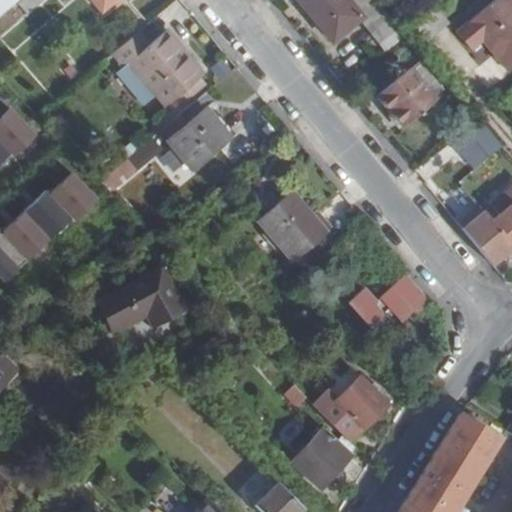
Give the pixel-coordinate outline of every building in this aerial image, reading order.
[(0,0),(0,18),(20,2),(18,0),(0,0)] [(27,0),(24,3),(32,12),(47,0),(27,0)] [(96,0),(106,11),(118,0),(96,0)] [(300,0),(335,39),(364,18),(382,4),(377,0),(300,0)] [(511,0),(500,0),(472,23),(485,40),(496,33),(511,50),(511,0)] [(364,18),(381,41),(401,27),(382,4),(364,18)] [(141,28),(112,52),(123,65),(128,61),(138,74),(160,101),(164,105),(202,76),(169,30),(153,42),(141,28)] [(418,71),(386,99),(414,133),(448,105),(418,71)] [(160,101),(138,74),(128,83),(149,109),(160,101)] [(206,107),(175,129),(206,170),(235,148),(206,107)] [(0,160),(7,154),(10,158),(33,135),(8,109),(0,116),(0,160)] [(486,124),(472,138),(495,161),(509,151),(486,124)] [(0,278),(1,280),(67,218),(70,223),(93,199),(67,173),(47,192),(44,189),(0,230),(0,278)] [(491,220),(511,245),(511,188),(487,208),(495,216),(491,220)] [(295,260),(326,234),(333,228),(321,214),(313,219),(291,191),(259,218),(270,230),(264,234),(278,251),(283,247),(295,260)] [(484,213),(464,229),(494,265),(511,249),(511,245),(491,220),(484,213)] [(333,243),(326,234),(295,260),(301,268),(333,243)] [(188,310),(182,299),(164,268),(99,304),(116,335),(151,316),(157,327),(188,310)] [(433,303),(408,272),(377,299),(364,286),(352,297),(378,327),(391,317),(387,312),(393,308),(403,318),(413,309),(419,314),(433,303)] [(187,296),(182,299),(188,310),(189,312),(194,307),(187,296)] [(344,363),(326,380),(333,387),(352,370),(344,363)] [(100,365),(86,376),(119,409),(131,396),(100,365)] [(347,412),(333,425),(348,442),(387,406),(382,401),(388,395),(378,385),(371,390),(361,379),(341,397),(336,394),(333,398),(347,412)] [(95,407),(61,440),(84,464),(118,431),(95,407)] [(511,417),(503,429),(511,434),(511,409),(510,413),(511,415),(511,417)] [(450,511),(497,438),(457,414),(396,511),(450,511)] [(325,431),(295,462),(322,487),(353,458),(325,431)] [(0,500),(24,472),(0,453),(0,500)] [(259,511),(304,511),(281,489),(259,511)]
